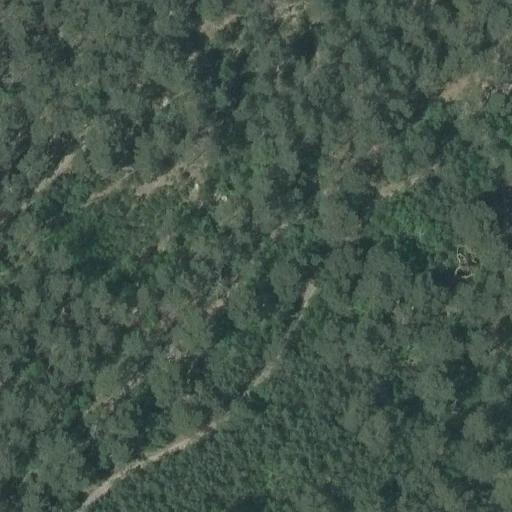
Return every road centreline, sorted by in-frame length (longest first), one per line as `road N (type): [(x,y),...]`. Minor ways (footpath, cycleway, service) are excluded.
road 1 (unknown): [(76,511),(230,400),(360,221),(431,106),(511,49)]
road 2 (track): [(0,249),(92,143),(161,45),(213,0)]
